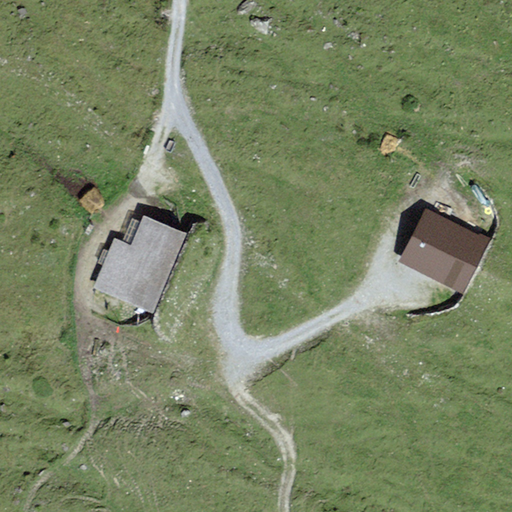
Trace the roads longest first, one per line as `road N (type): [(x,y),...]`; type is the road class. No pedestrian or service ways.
road 1 (track): [(170,89),(230,222),(226,332),(248,349)]
road 2 (track): [(248,349),(265,350),(348,309),(378,281),(394,244)]
road 3 (track): [(170,89),(160,137),(121,213)]
